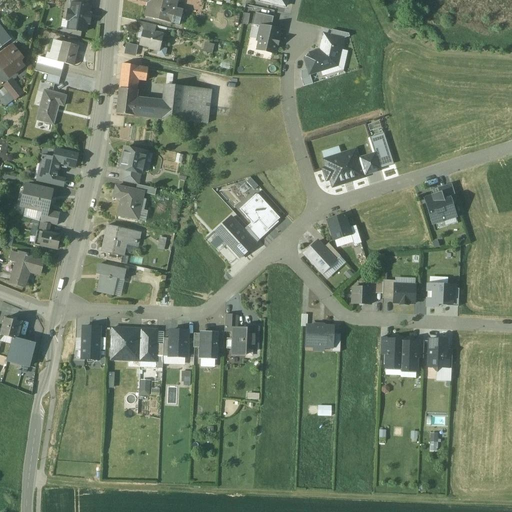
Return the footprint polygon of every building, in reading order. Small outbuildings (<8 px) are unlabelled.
[(177,1),(171,0),(140,0),(140,1),(149,3),(145,17),(168,23),(170,14),(174,15),(175,10),(177,1)] [(87,6),(72,4),(68,29),(87,32),(91,7),(87,6)] [(273,17),(256,13),(253,25),(260,27),(260,26),(271,29),(273,17)] [(174,15),(170,14),(168,23),(179,26),(182,16),(174,15)] [(155,26),(139,22),(136,31),(140,32),(140,30),(153,33),(155,26)] [(271,29),(260,26),(260,27),(257,41),(259,41),(257,50),(274,54),(276,45),(277,45),(278,40),(277,40),(279,31),(271,29)] [(0,47),(9,41),(0,29),(0,47)] [(153,33),(140,30),(140,32),(139,38),(142,39),(141,45),(150,47),(150,49),(158,50),(162,35),(153,33)] [(332,30),(330,36),(343,39),(349,37),(350,35),(332,30)] [(321,51),(337,66),(343,39),(330,36),(324,35),(321,51)] [(78,46),(63,43),(58,62),(64,63),(73,66),(78,46)] [(128,43),(126,54),(137,56),(139,45),(128,43)] [(12,45),(3,52),(7,57),(16,50),(12,45)] [(7,57),(0,62),(0,65),(9,77),(23,66),(20,62),(22,58),(16,50),(7,57)] [(308,70),(309,75),(337,66),(321,51),(303,56),(308,70)] [(58,62),(39,57),(37,64),(63,71),(64,63),(58,62)] [(63,71),(37,64),(35,71),(49,75),(49,74),(61,77),(63,71)] [(148,69),(122,64),(119,89),(136,91),(138,80),(146,81),(148,69)] [(309,75),(308,70),(302,71),(301,79),(304,87),(312,84),(309,75)] [(61,77),(49,74),(49,75),(47,82),(59,85),(61,77)] [(12,80),(4,86),(15,101),(23,94),(12,80)] [(184,87),(166,85),(164,103),(162,119),(180,121),(184,87)] [(211,90),(184,87),(180,121),(207,124),(211,90)] [(0,91),(0,100),(6,107),(13,101),(4,89),(0,91)] [(136,91),(119,89),(116,114),(133,116),(135,99),(136,91)] [(66,97),(45,91),(37,120),(53,124),(58,105),(63,106),(66,97)] [(164,103),(135,99),(133,116),(162,119),(164,103)] [(375,154),(379,168),(393,164),(384,134),(370,138),(375,154)] [(147,153),(124,148),(120,169),(123,170),(140,173),(143,162),(145,162),(147,153)] [(77,154),(55,150),(54,158),(52,163),(59,165),(74,168),(77,154)] [(355,151),(324,161),(327,168),(323,169),(326,181),(330,179),(333,187),(363,177),(363,176),(366,175),(361,159),(358,160),(355,151)] [(375,154),(361,159),(366,175),(380,170),(379,168),(375,154)] [(54,158),(42,156),(41,158),(40,159),(41,159),(39,168),(48,169),(46,176),(56,178),(57,178),(59,165),(52,163),(54,158)] [(48,169),(39,168),(36,181),(44,183),(46,176),(48,169)] [(140,173),(123,170),(120,181),(137,185),(140,173)] [(56,178),(46,176),(44,183),(62,187),(64,179),(57,178),(56,178)] [(137,185),(136,191),(144,193),(143,193),(149,195),(151,188),(137,185)] [(451,185),(438,189),(440,194),(443,201),(450,199),(451,204),(457,202),(451,185)] [(52,191),(27,186),(23,206),(41,210),(47,211),(47,210),(52,191)] [(136,191),(116,187),(114,197),(122,199),(118,216),(138,220),(143,193),(144,193),(136,191)] [(266,231),(280,219),(257,194),(240,210),(252,223),(256,220),(266,231)] [(440,194),(424,199),(433,224),(455,217),(451,204),(450,199),(443,201),(440,194)] [(47,211),(41,210),(38,222),(56,226),(59,213),(47,210),(47,211)] [(345,215),(328,221),(334,240),(351,235),(349,229),(345,215)] [(238,260),(254,245),(231,219),(214,234),(238,260)] [(37,222),(31,220),(28,232),(35,233),(37,222)] [(247,228),(259,240),(268,232),(266,231),(256,220),(252,223),(247,228)] [(51,225),(40,223),(34,246),(40,247),(41,246),(56,250),(60,235),(49,233),(51,225)] [(140,233),(108,226),(102,252),(108,253),(120,256),(120,255),(123,241),(137,244),(140,233)] [(242,232),(254,245),(259,240),(247,228),(247,227),(242,232)] [(356,227),(349,229),(355,244),(361,242),(356,227)] [(323,248),(318,242),(304,254),(322,274),(335,261),(323,248)] [(340,257),(328,244),(323,248),(335,261),(340,257)] [(43,260),(18,253),(10,283),(25,287),(27,279),(24,279),(26,271),(39,275),(43,260)] [(120,256),(108,253),(106,260),(121,264),(123,256),(120,255),(120,256)] [(125,271),(99,265),(97,274),(101,275),(97,292),(113,295),(117,279),(123,280),(125,271)] [(383,299),(394,300),(395,286),(395,282),(384,281),(383,299)] [(383,282),(371,282),(371,289),(371,294),(382,294),(383,282)] [(415,286),(395,286),(394,300),(394,303),(415,304),(415,286)] [(447,286),(428,286),(427,307),(446,308),(446,307),(447,290),(447,286)] [(371,289),(353,288),(352,304),(370,305),(371,294),(371,289)] [(458,290),(447,290),(446,307),(458,307),(458,290)] [(10,320),(4,318),(1,332),(0,334),(0,335),(1,336),(13,339),(17,340),(21,323),(16,321),(16,318),(11,317),(10,320)] [(100,328),(83,327),(82,351),(76,351),(76,359),(99,360),(99,351),(99,339),(100,328)] [(258,328),(245,327),(245,330),(244,349),(245,349),(257,350),(258,328)] [(333,329),(307,328),(307,346),(332,347),(332,335),(333,329)] [(141,330),(112,329),(111,349),(111,361),(140,362),(141,330)] [(245,330),(233,329),(232,356),(245,356),(245,349),(244,349),(245,330)] [(141,330),(140,362),(155,363),(156,357),(156,345),(157,331),(141,330)] [(175,332),(170,332),(170,339),(169,357),(187,357),(188,332),(175,332)] [(218,333),(200,332),(200,334),(199,348),(199,359),(217,360),(217,349),(218,333)] [(340,335),(332,335),(332,347),(332,352),(340,352),(340,335)] [(391,338),(380,338),(380,355),(386,355),(387,340),(391,340),(391,338)] [(34,345),(13,339),(7,361),(29,366),(34,345)] [(391,340),(387,340),(386,355),(385,367),(400,368),(401,368),(402,342),(402,341),(391,340)] [(436,340),(430,340),(428,367),(432,367),(437,372),(442,367),(445,368),(446,351),(446,343),(440,343),(439,343),(436,340)] [(424,341),(413,341),(413,343),(417,343),(417,358),(423,359),(424,341)] [(402,342),(401,368),(400,368),(400,370),(416,370),(417,358),(417,343),(413,343),(402,342)] [(164,345),(156,345),(156,357),(163,357),(164,345)] [(140,395),(151,395),(151,380),(141,380),(140,395)] [(332,416),(333,406),(319,405),(319,416),(332,416)] [(437,451),(439,433),(431,433),(430,450),(437,451)]
